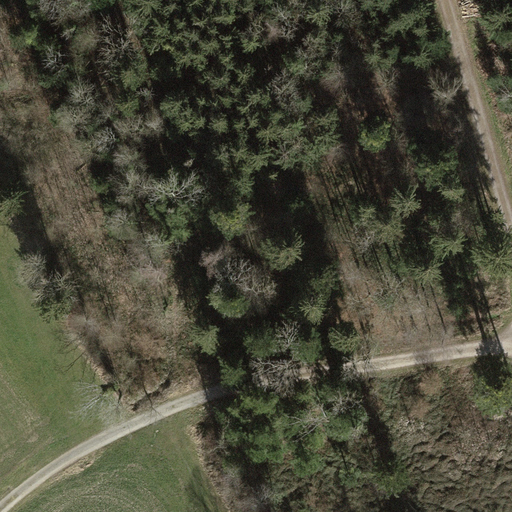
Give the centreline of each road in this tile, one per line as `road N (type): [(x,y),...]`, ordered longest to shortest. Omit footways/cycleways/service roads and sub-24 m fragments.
road 1 (track): [(2,511),(86,448),(199,398),(416,355),(511,362)]
road 2 (track): [(511,239),(445,0)]
